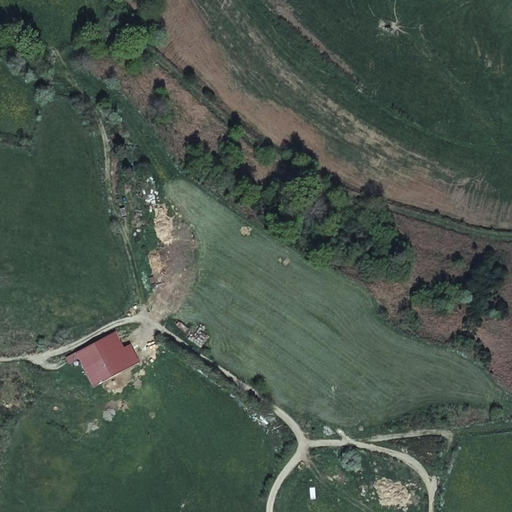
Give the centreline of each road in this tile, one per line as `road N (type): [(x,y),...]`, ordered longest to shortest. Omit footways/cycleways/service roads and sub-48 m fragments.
road 1 (track): [(0,356),(53,353),(137,312),(306,445),(445,431),(451,444),(435,511)]
road 2 (track): [(274,511),(306,445),(366,449),(422,492),(426,511)]
